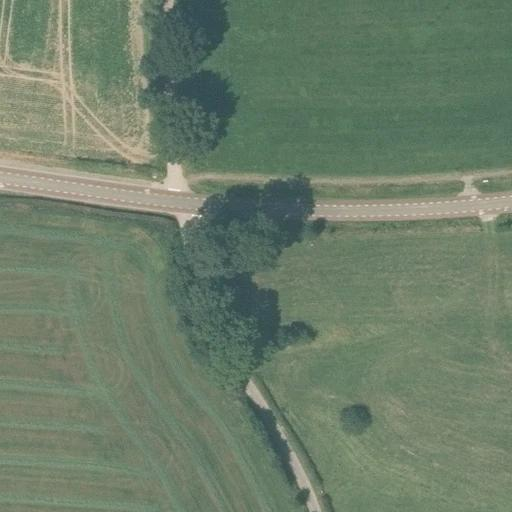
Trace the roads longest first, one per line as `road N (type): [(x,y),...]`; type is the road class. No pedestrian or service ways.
road 1 (unclassified): [(185,203),(206,315),(313,511)]
road 2 (tertiary): [(185,203),(383,211),(511,202)]
road 3 (tertiary): [(0,177),(185,203)]
road 4 (track): [(169,0),(176,186)]
